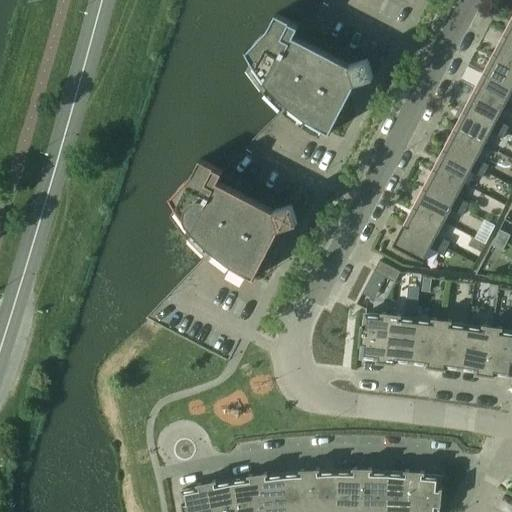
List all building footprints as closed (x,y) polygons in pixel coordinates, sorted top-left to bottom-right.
[(276,104),(283,109),(289,115),(296,120),(303,125),(320,135),(324,129),(329,132),(355,83),(373,77),(368,59),(349,64),(293,35),(299,26),(275,14),(267,29),(247,51),(246,50),(245,51),(251,61),(247,69),(248,69),(253,77),(258,84),(264,91),(270,97),(276,104)] [(511,38),(506,35),(496,54),(511,62),(511,38)] [(511,62),(496,54),(486,73),(511,87),(511,62)] [(511,87),(486,73),(476,93),(503,107),(510,94),(511,94),(511,87)] [(476,93),(466,112),(505,132),(509,126),(497,120),(503,107),(476,93)] [(466,112),(456,131),(483,145),(490,132),(502,138),(505,132),(466,112)] [(456,131),(446,150),(485,171),(488,165),(476,159),(483,145),(456,131)] [(446,150),(436,169),(463,184),(470,171),(482,177),(485,171),(446,150)] [(228,272),(243,281),(245,282),(248,275),(255,278),(256,277),(254,276),(279,229),(298,223),(292,203),(273,209),(218,181),(223,171),(199,159),(191,174),(171,196),(170,195),(169,196),(175,206),(170,215),(180,228),(190,241),(202,252),(215,263),(228,272)] [(436,169),(426,189),(465,209),(468,203),(456,197),(463,184),(436,169)] [(426,189),(416,208),(443,222),(450,209),(462,215),(465,209),(426,189)] [(436,235),(443,222),(416,208),(406,226),(403,224),(402,225),(446,248),(450,242),(436,235)] [(446,248),(402,225),(392,245),(423,262),(424,260),(423,260),(430,247),(443,254),(446,248)] [(495,237),(506,243),(510,235),(499,229),(495,237)] [(506,243),(495,237),(491,245),(502,250),(506,243)] [(386,277),(395,282),(399,273),(399,283),(409,284),(409,272),(400,271),(379,260),(374,271),(386,277)] [(374,271),(368,282),(380,288),(386,277),(374,271)] [(387,362),(392,313),(382,312),(382,314),(365,313),(364,325),(361,325),(359,344),(362,344),(361,357),(378,358),(377,361),(387,362)] [(392,313),(387,362),(396,363),(396,360),(412,362),(417,318),(401,316),(401,314),(392,313)] [(417,318),(412,362),(427,364),(427,366),(436,367),(442,319),(433,317),(433,320),(417,318)] [(442,319),(436,367),(445,369),(446,366),(461,368),(467,324),(451,322),(452,320),(442,319)] [(467,324),(461,368),(477,370),(476,373),(485,374),(493,325),(483,324),(483,327),(467,324)] [(493,325),(485,374),(495,376),(495,373),(511,376),(511,374),(511,331),(502,329),(502,327),(493,325)] [(361,511),(363,467),(353,467),(353,469),(355,469),(355,470),(340,470),(336,470),(337,511),(361,511)] [(386,511),(389,471),(386,471),(371,470),(371,469),(372,469),(372,468),(363,467),(361,511),(386,511)] [(312,511),(310,468),(301,469),(301,470),(302,470),(302,472),(287,472),(284,473),(287,511),(312,511)] [(337,511),(336,470),(333,470),(318,471),(318,469),(319,469),(319,468),(310,468),(312,511),(337,511)] [(411,511),(415,470),(405,469),(405,471),(407,471),(407,472),(389,471),(386,511),(411,511)] [(411,511),(437,511),(438,505),(439,505),(439,507),(440,507),(442,488),(441,488),(441,489),(439,489),(441,475),(423,474),(423,472),(424,472),(424,471),(415,470),(411,511)] [(287,511),(284,473),(266,475),(266,473),(267,473),(267,472),(258,473),(262,511),(287,511)] [(262,511),(258,473),(249,474),(249,476),(250,475),(250,477),(236,479),(233,479),(237,511),(262,511)] [(206,482),(212,511),(237,511),(233,479),(215,483),(215,481),(216,481),(216,480),(206,482)] [(212,511),(206,482),(197,483),(198,485),(199,484),(199,486),(181,489),(184,503),(183,503),(182,502),(181,502),(183,511),(212,511)]
